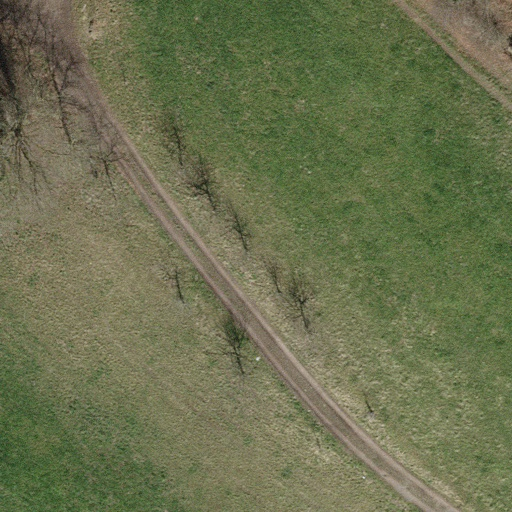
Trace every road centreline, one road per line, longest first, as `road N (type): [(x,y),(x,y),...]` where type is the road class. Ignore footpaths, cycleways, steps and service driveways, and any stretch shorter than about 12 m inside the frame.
road 1 (track): [(0,4),(48,55),(211,276),(353,435),(442,511)]
road 2 (track): [(511,87),(415,0)]
